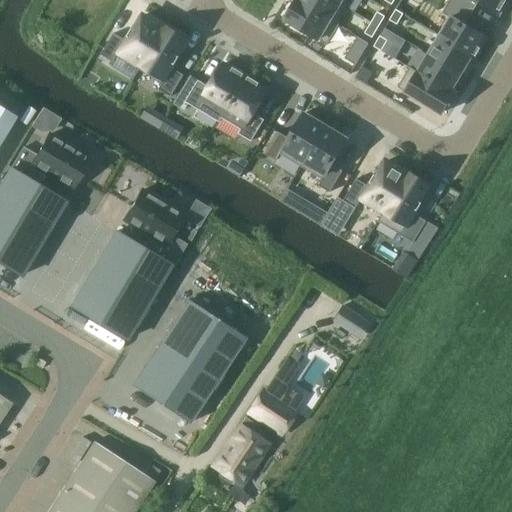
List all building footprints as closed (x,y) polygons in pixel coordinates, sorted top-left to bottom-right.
[(289,16),(286,20),(319,39),(331,20),(299,0),(296,0),(287,15),(289,16)] [(334,0),(299,0),(331,20),(340,3),(334,0)] [(451,16),(439,36),(472,56),(475,57),(482,46),(479,44),(484,35),(465,24),(471,13),(450,0),(443,11),(451,16)] [(449,0),(450,0),(471,13),(478,3),(497,14),(500,10),(502,11),(508,0),(449,0)] [(396,9),(390,20),(397,24),(404,13),(396,9)] [(378,11),(371,22),(379,26),(379,27),(385,16),(378,11)] [(114,33),(101,55),(113,62),(119,51),(142,65),(163,28),(161,26),(162,26),(146,16),(146,17),(143,15),(134,29),(132,28),(125,40),(114,33)] [(430,39),(436,22),(417,15),(411,31),(430,39)] [(371,22),(365,33),(372,37),(379,26),(371,22)] [(163,28),(142,65),(165,79),(158,89),(171,97),(184,75),(172,68),(179,57),(177,55),(187,39),(177,33),(178,33),(168,27),(168,28),(164,26),(163,28)] [(380,35),(374,46),(381,50),(388,40),(380,35)] [(439,36),(428,55),(461,74),(472,56),(439,36)] [(359,37),(346,58),(356,65),(369,43),(359,37)] [(421,61),(391,41),(370,74),(391,88),(401,72),(410,78),(421,61)] [(428,55),(415,76),(448,95),(461,74),(428,55)] [(185,104),(184,105),(196,112),(202,101),(223,114),(245,77),(242,75),(243,74),(227,65),(227,66),(224,64),(215,78),(214,78),(209,86),(210,86),(208,90),(197,83),(185,104)] [(363,67),(357,76),(365,81),(370,72),(363,67)] [(190,76),(174,103),(182,107),(198,81),(190,76)] [(398,86),(391,97),(413,110),(419,100),(442,113),(448,102),(445,100),(448,95),(415,76),(406,91),(398,86)] [(245,77),(223,114),(244,126),(238,137),(249,144),(251,140),(262,122),(251,115),(253,112),(259,105),(258,104),(267,90),(263,88),(264,87),(248,78),(248,79),(245,77)] [(0,106),(0,146),(18,117),(0,106)] [(278,132),(265,153),(276,160),(283,150),(304,162),(326,125),(323,124),(324,123),(308,114),(305,113),(296,127),(295,127),(290,134),(291,135),(289,138),(278,132)] [(326,125),(304,162),(325,175),(319,185),(330,192),(343,171),(332,164),(334,161),(335,161),(339,153),(347,138),(344,136),(345,136),(329,126),(329,127),(326,125)] [(22,146),(11,165),(38,182),(46,169),(72,184),(88,157),(47,132),(34,154),(22,146)] [(356,179),(344,200),(356,208),(362,197),(385,211),(406,174),(404,172),(389,162),(389,163),(385,161),(377,175),(375,174),(368,186),(356,179)] [(11,167),(0,184),(0,263),(20,276),(66,200),(11,167)] [(406,174),(385,211),(407,225),(401,235),(413,242),(426,221),(415,214),(422,202),(420,201),(429,185),(420,179),(411,173),(410,173),(407,172),(406,174)] [(144,189),(130,211),(157,227),(148,242),(151,244),(175,258),(184,243),(170,234),(183,212),(144,189)] [(288,189),(281,201),(321,225),(328,213),(288,189)] [(115,232),(69,306),(124,338),(171,265),(115,232)] [(404,252),(393,269),(407,277),(417,260),(404,252)] [(188,299),(132,385),(189,422),(245,336),(188,299)] [(343,304),(332,321),(359,339),(370,322),(343,304)] [(281,433),(295,412),(265,391),(251,412),(281,433)] [(10,402),(0,395),(0,420),(11,404),(10,402)] [(215,464),(241,482),(270,440),(257,431),(260,426),(247,417),(215,464)] [(134,511),(154,482),(94,442),(47,511),(134,511)]
